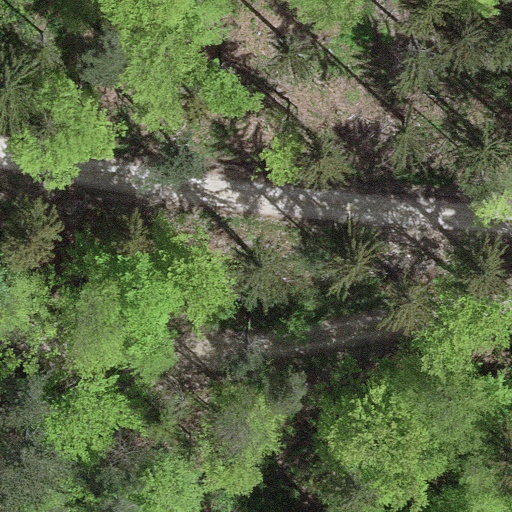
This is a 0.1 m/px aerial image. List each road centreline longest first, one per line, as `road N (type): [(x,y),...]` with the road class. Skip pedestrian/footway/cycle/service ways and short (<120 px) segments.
road 1 (track): [(0,321),(89,357),(195,359),(511,302)]
road 2 (track): [(511,225),(88,172),(0,149)]
